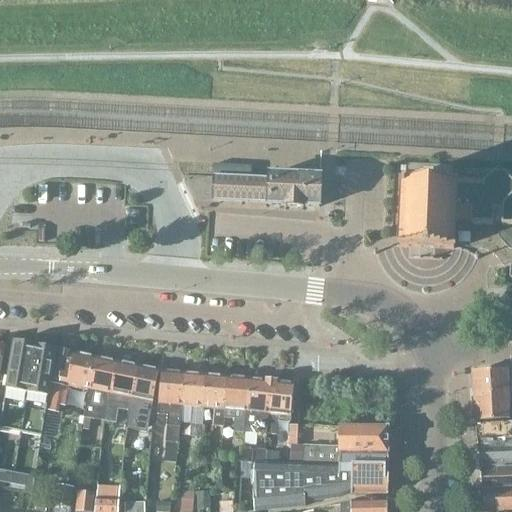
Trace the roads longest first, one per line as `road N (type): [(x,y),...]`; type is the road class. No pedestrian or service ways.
road 1 (tertiary): [(0,269),(345,293),(400,314),(434,353)]
road 2 (tertiary): [(434,353),(436,511)]
